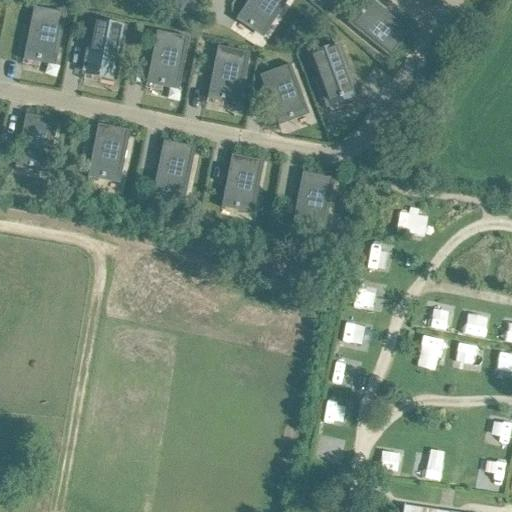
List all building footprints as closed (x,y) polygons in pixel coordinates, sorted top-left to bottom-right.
[(187,0),(152,0),(179,15),(187,0)] [(249,0),(239,16),(264,33),(285,0),(249,0)] [(372,1),(353,24),(390,55),(409,32),(372,1)] [(34,8),(24,55),(54,61),(63,14),(34,8)] [(114,27),(84,21),(75,68),(104,74),(114,27)] [(157,32),(147,79),(177,85),(186,38),(157,32)] [(217,47),(208,94),(238,100),(247,53),(217,47)] [(338,48),(310,58),(327,103),(355,93),(338,48)] [(288,66),(260,77),(277,122),(305,111),(288,66)] [(55,121),(26,115),(16,162),(46,168),(55,121)] [(128,131),(98,125),(89,172),(118,178),(128,131)] [(192,148),(163,142),(154,189),(183,195),(192,148)] [(261,161),(232,156),(222,203),(252,209),(261,161)] [(303,173),(293,220),(323,226),(332,179),(303,173)]
